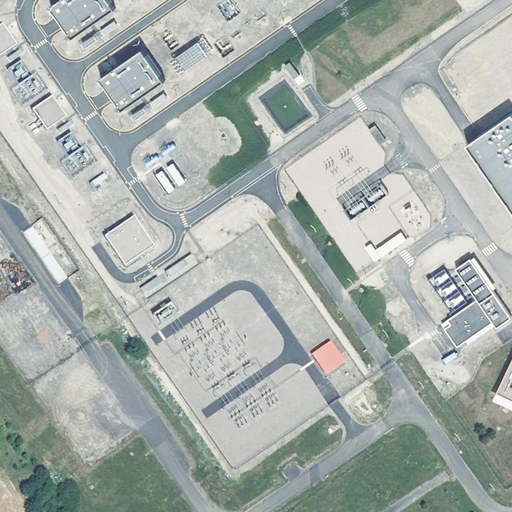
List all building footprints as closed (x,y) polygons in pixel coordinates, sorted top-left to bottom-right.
[(110,0),(62,0),(52,7),(75,39),(117,10),(110,0)] [(225,0),(219,3),(225,18),(238,13),(232,0),(225,0)] [(83,49),(119,29),(114,21),(79,42),(83,49)] [(0,31),(0,51),(10,45),(0,31)] [(215,42),(224,55),(234,49),(225,36),(215,42)] [(196,42),(207,53),(212,48),(202,37),(196,42)] [(196,42),(175,58),(185,71),(206,56),(196,42)] [(144,50),(102,79),(124,111),(166,82),(144,50)] [(22,60),(9,66),(17,81),(30,75),(22,60)] [(291,62),(285,66),(295,80),(301,76),(291,62)] [(46,97),(27,110),(41,131),(60,117),(46,97)] [(511,115),(466,147),(511,211),(511,115)] [(387,141),(375,125),(369,129),(380,146),(387,141)] [(67,153),(79,147),(71,132),(59,139),(67,153)] [(177,187),(184,183),(174,162),(166,166),(177,187)] [(163,170),(156,173),(166,194),(173,190),(163,170)] [(41,218),(34,223),(47,241),(54,236),(41,218)] [(134,218),(105,239),(125,267),(153,247),(134,218)] [(39,258),(49,253),(34,226),(24,231),(39,258)] [(375,249),(371,243),(364,248),(374,262),(406,240),(401,232),(375,249)] [(41,259),(58,283),(67,277),(50,253),(41,259)] [(170,280),(198,265),(193,255),(165,269),(170,280)] [(511,319),(511,317),(471,260),(457,269),(478,300),(449,321),(453,326),(446,330),(459,348),(495,323),(499,329),(511,319)] [(140,287),(146,297),(165,285),(158,275),(140,287)] [(171,301),(154,312),(160,321),(177,310),(171,301)] [(327,341),(311,352),(325,372),(341,360),(327,341)] [(445,364),(457,357),(454,352),(442,359),(445,364)] [(511,354),(497,388),(511,395),(511,354)]
